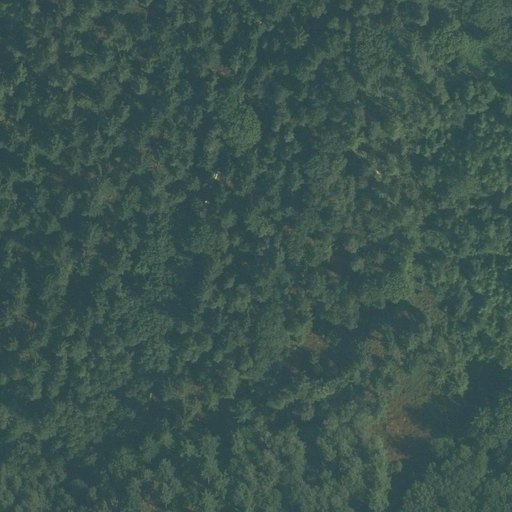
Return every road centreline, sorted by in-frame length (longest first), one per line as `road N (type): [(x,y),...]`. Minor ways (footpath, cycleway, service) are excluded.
road 1 (track): [(378,0),(347,99),(358,149),(392,200),(400,294),(429,336),(496,398),(511,389)]
road 2 (track): [(496,398),(434,456),(405,511)]
